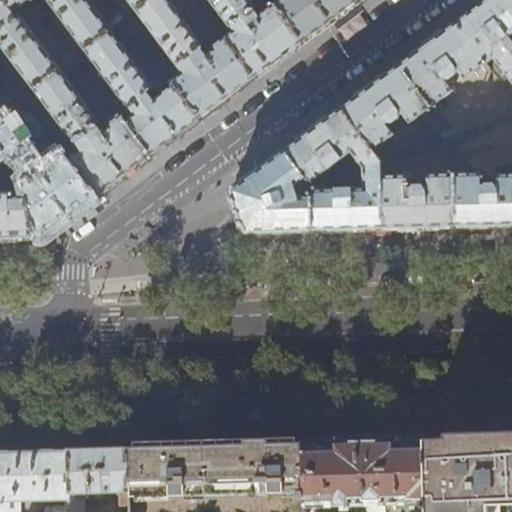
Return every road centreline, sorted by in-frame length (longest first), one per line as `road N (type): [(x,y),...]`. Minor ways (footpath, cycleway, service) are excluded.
road 1 (residential): [(422,0),(72,262),(57,344)]
road 2 (primary): [(57,344),(511,330)]
